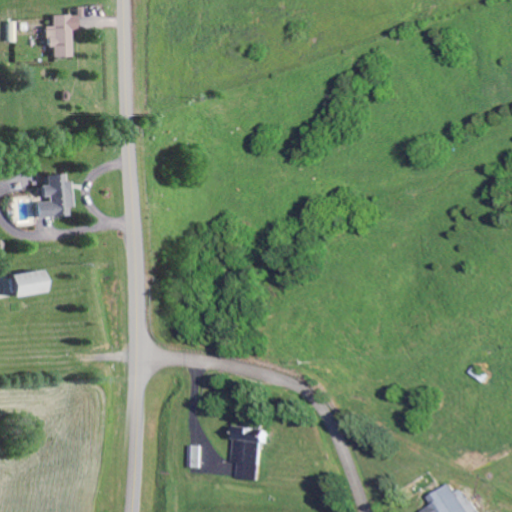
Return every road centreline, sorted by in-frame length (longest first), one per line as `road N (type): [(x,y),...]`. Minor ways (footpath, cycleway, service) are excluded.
road 1 (tertiary): [(121,0),(136,359),(127,511)]
road 2 (residential): [(136,359),(280,378),(311,394),(334,425),(365,511)]
